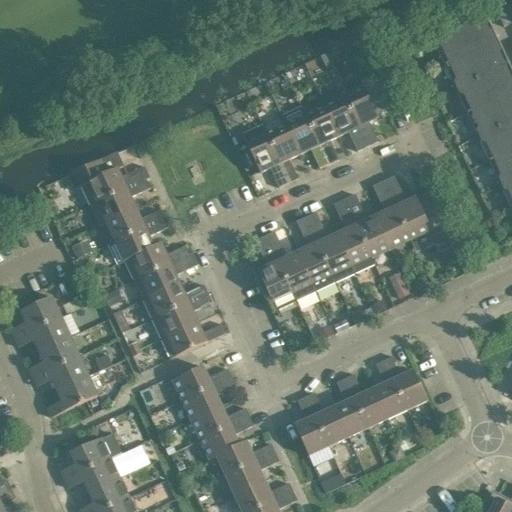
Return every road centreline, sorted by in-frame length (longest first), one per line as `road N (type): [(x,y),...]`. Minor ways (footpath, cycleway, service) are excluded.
road 1 (residential): [(437,311),(274,381),(212,247),(224,229),(412,138)]
road 2 (residential): [(51,511),(0,349)]
road 3 (residential): [(483,434),(437,311)]
road 4 (residential): [(377,511),(483,434)]
